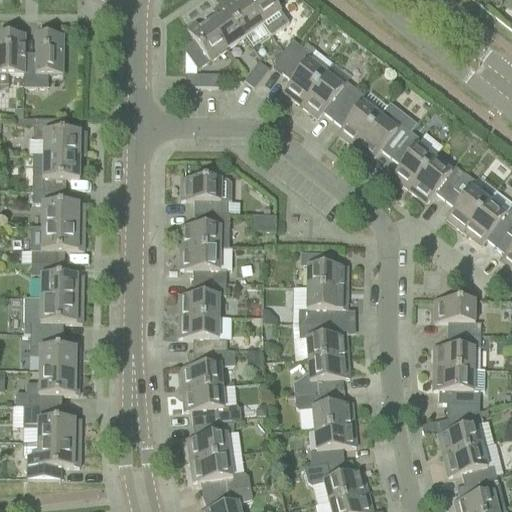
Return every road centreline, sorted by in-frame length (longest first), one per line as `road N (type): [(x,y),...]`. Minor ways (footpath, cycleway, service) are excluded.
road 1 (residential): [(386,235),(270,139),(240,130),(135,130)]
road 2 (residential): [(413,511),(391,408),(386,235)]
road 3 (residential): [(130,340),(135,130)]
road 4 (residential): [(155,511),(130,340)]
road 5 (residential): [(130,340),(133,511)]
road 6 (tertiary): [(381,0),(503,103)]
road 7 (residential): [(135,130),(129,0)]
road 8 (tertiary): [(511,76),(419,0)]
